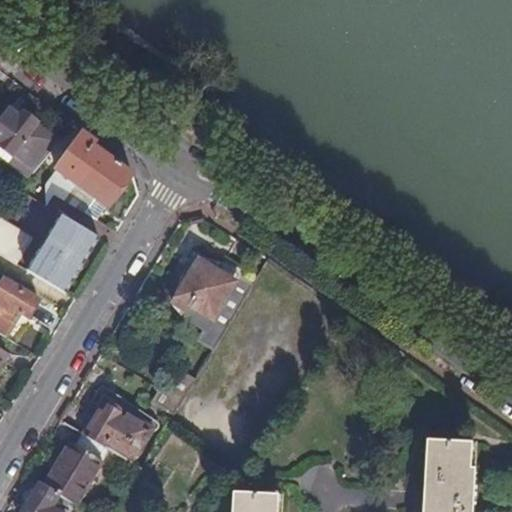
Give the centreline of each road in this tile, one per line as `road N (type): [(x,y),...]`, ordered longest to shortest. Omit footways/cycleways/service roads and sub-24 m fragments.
road 1 (tertiary): [(511,392),(187,165)]
road 2 (tertiary): [(0,464),(187,165)]
road 3 (tertiary): [(0,20),(187,165)]
